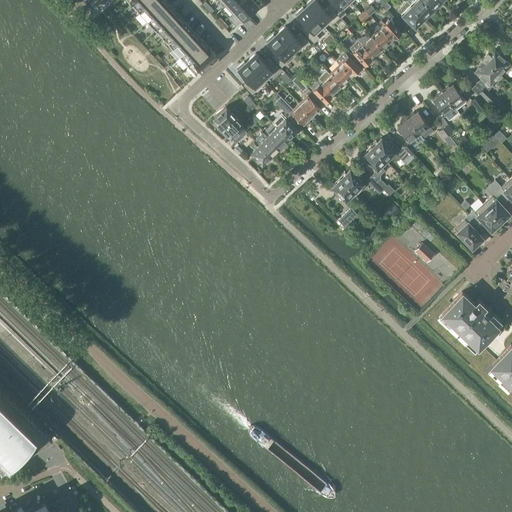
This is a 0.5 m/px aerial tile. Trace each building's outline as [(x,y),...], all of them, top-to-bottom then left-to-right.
[(142,0),(124,0),(132,9),(142,0)] [(163,0),(142,0),(132,9),(141,19),(163,0)] [(172,10),(163,0),(141,19),(150,29),(172,10)] [(249,14),(264,0),(246,0),(241,5),(249,14)] [(352,3),(348,0),(332,0),(337,5),(332,9),(341,19),(346,14),(343,11),(352,3)] [(424,18),(410,4),(407,0),(397,9),(415,27),(419,23),(420,23),(423,20),(423,19),(424,18)] [(413,0),(410,4),(424,18),(428,14),(429,14),(432,11),(432,10),(432,9),(424,0),(423,0),(413,0)] [(437,4),(442,0),(441,0),(423,0),(424,0),(432,9),(433,8),(435,8),(437,6),(437,4)] [(341,19),(332,9),(326,14),(314,1),(305,9),(323,28),(332,20),(335,23),(341,19)] [(365,10),(370,15),(376,9),(372,4),(365,10)] [(323,28),(305,9),(295,17),(306,28),(302,32),(312,43),(318,39),(315,35),(323,28)] [(180,20),(172,10),(150,29),(159,39),(180,20)] [(370,15),(365,10),(358,17),(363,22),(370,15)] [(389,19),(380,27),(386,34),(391,39),(394,37),(395,37),(396,37),(397,37),(399,35),(400,33),(401,32),(389,19)] [(189,29),(180,20),(159,39),(168,49),(189,29)] [(309,46),(299,35),(295,39),(282,25),(272,32),(293,56),(301,48),(304,51),(309,46)] [(371,35),(382,47),(384,46),(385,46),(387,44),(388,43),(391,39),(386,34),(380,27),(371,35)] [(198,39),(189,29),(168,49),(176,58),(198,39)] [(293,56),(272,32),(262,41),(273,54),(269,58),(281,72),(286,68),(283,64),(293,56)] [(382,47),(371,35),(358,38),(358,39),(367,48),(373,55),(376,52),(378,53),(380,50),(380,49),(382,47)] [(205,48),(198,39),(176,58),(184,67),(205,48)] [(370,58),(373,55),(367,48),(358,39),(349,47),(365,64),(366,63),(367,63),(369,61),(369,60),(370,59),(370,58)] [(324,48),(329,54),(333,50),(328,45),(324,48)] [(213,56),(205,48),(184,67),(192,75),(213,56)] [(324,48),(321,51),(326,57),(329,54),(324,48)] [(280,73),(268,60),(264,63),(254,50),(245,58),(264,79),(271,73),(275,78),(280,73)] [(483,59),(498,73),(508,62),(493,50),(489,55),(487,54),(483,59)] [(335,60),(338,63),(350,75),(354,72),(354,73),(355,72),(356,72),(359,70),(359,68),(360,67),(344,51),(335,60)] [(264,79),(245,58),(236,66),(248,80),(243,84),(254,96),(259,92),(255,87),(264,79)] [(498,73),(483,59),(478,64),(479,65),(475,71),(485,80),(482,83),(488,88),(491,85),(489,83),(498,73)] [(330,72),(342,84),(344,82),(345,82),(347,80),(347,79),(350,75),(338,63),(330,72)] [(321,80),(333,93),(337,89),(338,89),(340,87),(340,85),(342,84),(330,72),(321,80)] [(296,75),(292,79),(302,90),(307,86),(296,75)] [(333,93),(321,80),(318,77),(309,85),(325,101),(327,100),(328,100),(330,98),(330,96),(331,96),(331,95),(333,93)] [(442,89),(456,108),(466,101),(452,83),(449,86),(448,84),(442,89)] [(505,107),(499,102),(484,87),(479,93),(499,112),(505,107)] [(456,108),(442,89),(435,95),(436,96),(432,99),(446,116),(456,108)] [(307,94),(299,102),(312,116),(316,111),(316,110),(320,107),(307,94)] [(478,94),(470,99),(479,111),(487,105),(478,94)] [(248,96),(243,100),(247,104),(251,100),(248,96)] [(291,109),(279,97),(275,101),(291,117),(294,114),(303,123),(306,120),(308,120),(312,116),(299,102),(298,102),(291,109)] [(251,100),(247,104),(250,109),(255,104),(251,100)] [(222,127),(235,115),(226,105),(213,117),(222,127)] [(433,130),(418,110),(415,113),(413,111),(407,117),(423,137),(433,130)] [(281,114),(273,122),(276,126),(288,137),(293,132),(294,133),(298,129),(291,123),(294,120),(288,115),(285,118),(281,114)] [(235,115),(222,127),(231,137),(244,125),(235,115)] [(442,126),(448,135),(453,131),(441,115),(436,118),(442,126)] [(423,138),(422,138),(407,117),(400,122),(401,123),(398,126),(408,139),(401,144),(411,154),(415,149),(412,146),(423,138)] [(269,133),(268,133),(274,140),(273,142),(278,147),(288,137),(276,126),(273,122),(265,130),(269,133)] [(442,126),(437,130),(443,138),(448,135),(442,126)] [(243,127),(231,138),(236,142),(247,132),(243,127)] [(498,129),(493,134),(500,141),(505,137),(498,129)] [(263,130),(254,139),(258,143),(270,155),(278,147),(273,142),(274,140),(268,133),(267,134),(263,130)] [(464,135),(455,141),(460,148),(469,142),(464,135)] [(376,140),(371,145),(386,160),(395,151),(406,163),(412,156),(401,144),(399,147),(393,142),(389,144),(381,137),(377,141),(376,140)] [(270,155),(258,143),(254,139),(249,144),(253,148),(250,151),(256,158),(255,159),(262,165),(266,161),(265,160),(270,155)] [(386,160),(371,145),(366,150),(367,151),(363,155),(377,169),(370,175),(383,189),(389,195),(394,189),(389,184),(387,185),(380,178),(381,174),(385,170),(381,165),(386,160)] [(339,176),(354,191),(364,182),(350,168),(346,172),(344,171),(339,176)] [(436,168),(432,172),(436,176),(440,172),(436,168)] [(383,189),(370,175),(366,180),(379,193),(383,189)] [(354,191),(339,176),(334,181),(336,182),(331,186),(346,200),(354,191)] [(494,179),(490,183),(506,200),(510,196),(511,198),(511,180),(510,178),(501,186),(494,179)] [(506,200),(490,183),(485,187),(492,194),(483,202),(483,203),(500,221),(509,213),(501,204),(506,200)] [(465,199),(460,203),(465,209),(470,204),(465,199)] [(469,213),(478,224),(482,220),(491,230),(500,221),(483,202),(483,203),(474,211),(473,209),(469,213)] [(393,204),(386,209),(391,214),(398,209),(393,204)] [(345,226),(357,215),(350,208),(338,219),(345,226)] [(478,224),(469,213),(464,218),(454,227),(472,247),(473,247),(474,248),(478,243),(477,242),(482,238),(474,228),(478,224)] [(422,241),(414,249),(426,261),(434,253),(422,241)] [(475,302),(462,291),(438,316),(474,350),(480,344),(486,337),(490,333),(502,320),(490,309),(478,298),(475,302)] [(487,368),(511,391),(511,344),(510,343),(506,348),(501,353),(496,358),(487,368)] [(0,467),(52,438),(0,387),(0,467)]
